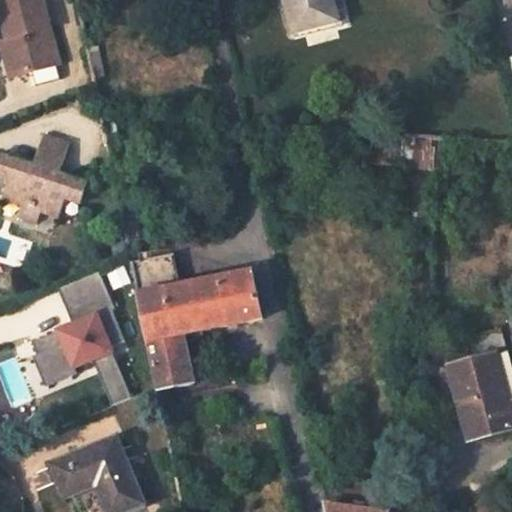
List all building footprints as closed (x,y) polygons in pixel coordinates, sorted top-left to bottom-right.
[(42,0),(0,0),(0,10),(8,42),(17,76),(32,72),(37,87),(61,80),(57,65),(60,65),(42,0)] [(333,0),(286,0),(294,31),(339,19),(333,0)] [(1,44),(10,78),(17,76),(8,42),(1,44)] [(71,145),(44,136),(34,166),(32,171),(41,174),(42,169),(61,175),(71,145)] [(425,136),(418,166),(442,171),(449,140),(425,136)] [(34,166),(0,155),(0,176),(11,180),(5,198),(22,205),(18,219),(38,225),(43,211),(61,218),(67,198),(82,203),(89,184),(61,175),(42,169),(41,174),(32,171),(34,166)] [(141,240),(138,222),(125,225),(129,243),(141,240)] [(185,335),(262,320),(254,271),(181,285),(148,292),(147,286),(181,279),(176,254),(170,256),(168,247),(141,253),(143,261),(133,263),(149,343),(185,335)] [(143,261),(141,253),(131,255),(132,257),(133,263),(143,261)] [(101,270),(60,288),(75,324),(60,330),(62,335),(55,338),(53,334),(34,341),(39,354),(35,356),(47,386),(79,372),(77,367),(95,359),(114,351),(112,347),(127,340),(114,309),(117,308),(101,270)] [(181,285),(181,279),(147,286),(148,292),(181,285)] [(500,328),(444,343),(467,441),(511,428),(511,403),(509,405),(500,373),(511,370),(500,328)] [(159,392),(195,384),(185,335),(149,343),(158,387),(159,392)] [(134,397),(114,351),(95,359),(115,405),(134,397)] [(509,405),(511,403),(511,371),(511,370),(500,373),(509,405)] [(132,511),(148,506),(118,437),(50,464),(65,499),(97,486),(108,511),(132,511)]
